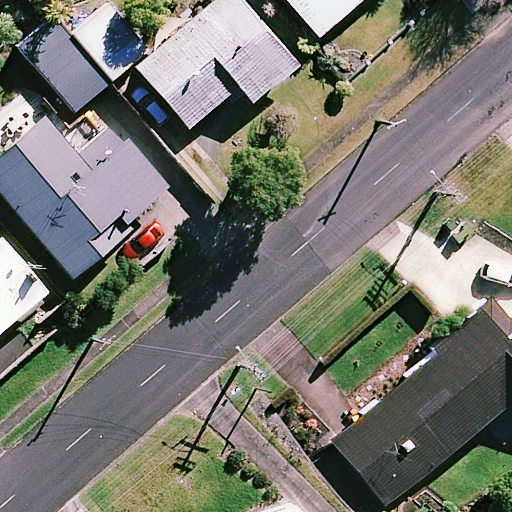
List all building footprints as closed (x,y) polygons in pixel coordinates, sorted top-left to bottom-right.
[(295,59),(245,0),(207,0),(129,65),(181,127),(231,85),(244,101),(295,59)] [(351,0),(291,0),(318,29),(351,0)] [(140,51),(101,4),(67,33),(106,79),(140,51)] [(103,84),(46,18),(13,46),(71,113),(103,84)] [(70,153),(37,115),(0,146),(0,200),(66,277),(122,229),(117,223),(158,188),(103,124),(70,153)] [(0,325),(39,291),(0,246),(0,325)] [(511,325),(498,338),(475,312),(325,448),(383,511),(385,511),(511,397),(511,325)]
